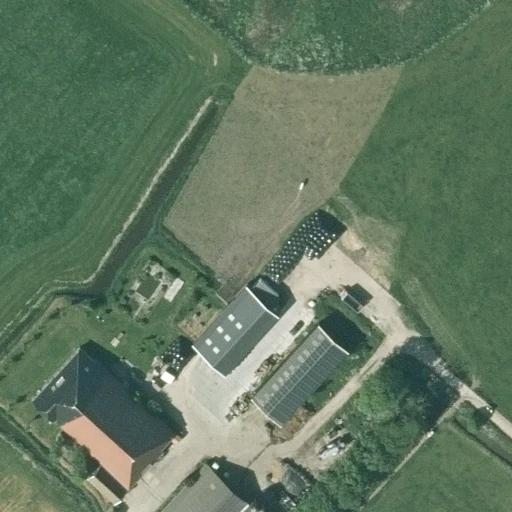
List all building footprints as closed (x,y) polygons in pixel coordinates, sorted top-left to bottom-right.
[(154,297),(167,270),(148,261),(135,288),(154,297)] [(213,385),(239,354),(253,339),(230,319),(189,364),(195,369),(213,385)] [(319,322),(251,395),(280,423),(348,349),(319,322)] [(159,446),(172,432),(124,387),(128,383),(124,379),(120,383),(94,359),(93,360),(79,347),(32,398),(128,486),(162,449),(159,446)] [(258,511),(205,462),(159,511),(258,511)] [(114,500),(125,488),(104,468),(104,469),(99,465),(88,476),(114,500)]
